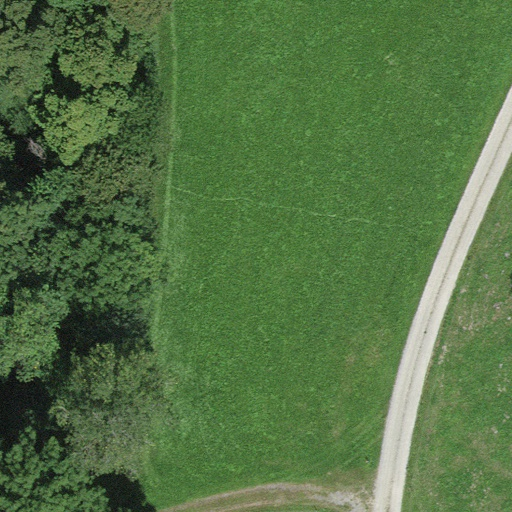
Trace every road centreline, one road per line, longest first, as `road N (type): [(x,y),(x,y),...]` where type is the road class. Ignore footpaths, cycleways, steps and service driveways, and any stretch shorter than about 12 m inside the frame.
road 1 (track): [(386,511),(429,316),(511,130)]
road 2 (track): [(208,511),(282,494),(323,495),(362,511)]
